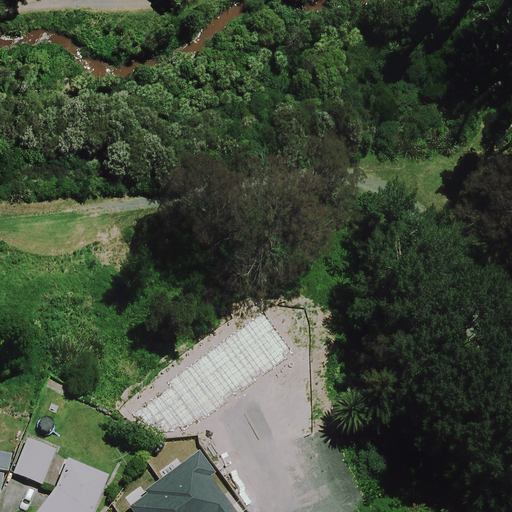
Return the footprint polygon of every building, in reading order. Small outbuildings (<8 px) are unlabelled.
[(180,413),(143,392),(124,427),(160,448),(180,413)] [(251,396),(206,417),(247,505),(292,483),(251,396)] [(58,407),(46,402),(33,437),(45,442),(58,407)] [(55,457),(23,442),(7,476),(39,491),(55,457)] [(91,511),(108,488),(66,461),(32,511),(91,511)]
